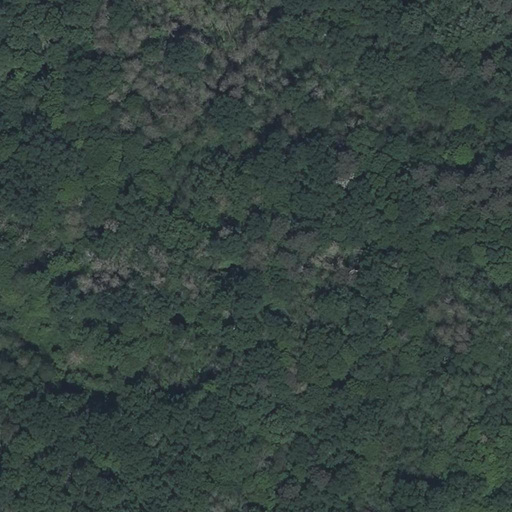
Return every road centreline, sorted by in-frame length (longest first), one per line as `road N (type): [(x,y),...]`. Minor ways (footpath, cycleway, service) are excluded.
road 1 (track): [(151,511),(168,359),(197,230),(280,0)]
road 2 (track): [(0,208),(168,359)]
